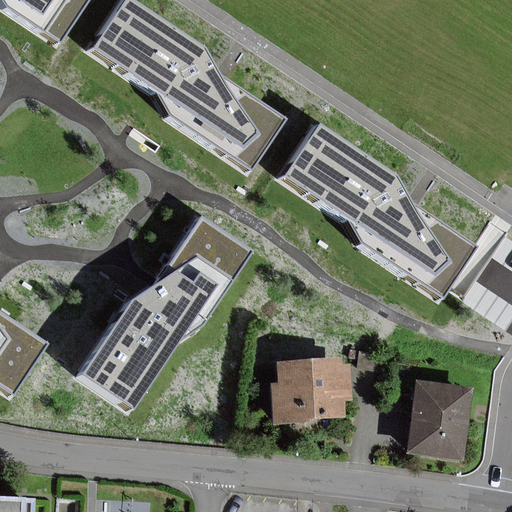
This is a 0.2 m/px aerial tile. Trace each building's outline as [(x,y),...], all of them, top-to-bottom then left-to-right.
[(0,0),(0,10),(55,47),(85,0),(0,0)] [(120,0),(85,52),(151,97),(164,120),(247,175),(282,122),(217,80),(211,76),(198,52),(120,0)] [(438,303),(473,250),(409,207),(402,203),(389,180),(311,128),(275,180),(342,225),(355,248),(438,303)] [(74,378),(127,414),(171,347),(198,330),(249,254),(195,219),(153,282),(150,287),(125,304),(74,378)] [(0,393),(9,399),(44,346),(0,316),(0,393)] [(359,354),(356,369),(379,372),(381,358),(359,354)] [(270,369),(273,423),(335,419),(333,374),(332,366),(270,369)] [(463,395),(416,389),(415,397),(408,452),(455,458),(463,395)]
